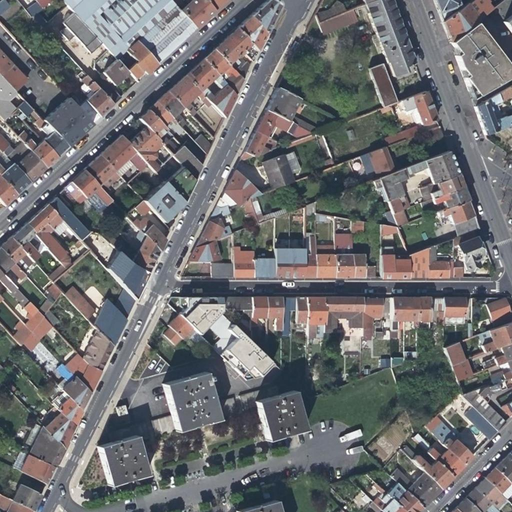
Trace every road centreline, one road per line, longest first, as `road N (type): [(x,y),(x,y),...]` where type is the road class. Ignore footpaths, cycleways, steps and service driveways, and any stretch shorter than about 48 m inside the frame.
road 1 (residential): [(511,286),(159,282)]
road 2 (tertiary): [(246,0),(0,231)]
road 3 (tertiary): [(159,282),(297,5)]
road 4 (residential): [(122,511),(344,442)]
road 5 (tertiary): [(412,0),(467,149)]
road 6 (tertiary): [(55,494),(112,380)]
road 7 (tertiary): [(467,149),(511,265)]
